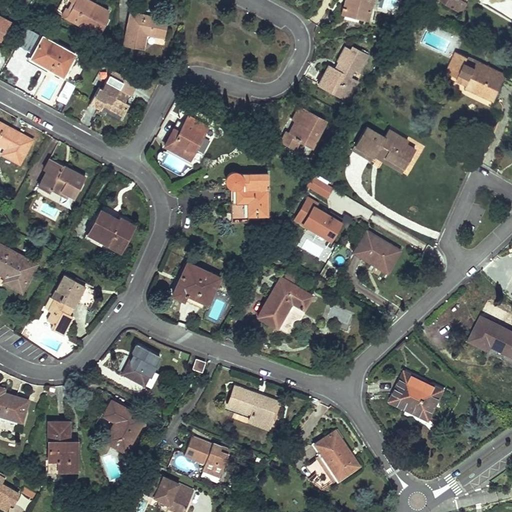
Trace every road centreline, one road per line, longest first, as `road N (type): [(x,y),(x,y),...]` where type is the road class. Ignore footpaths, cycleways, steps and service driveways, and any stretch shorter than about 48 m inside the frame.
road 1 (residential): [(127,163),(178,78),(261,91),(287,81),(302,53),(299,31),(252,0)]
road 2 (residential): [(339,395),(169,333),(125,308)]
road 3 (residential): [(464,267),(339,395)]
road 4 (residential): [(127,163),(156,191),(162,220),(125,308)]
road 5 (residential): [(125,308),(67,371),(34,372),(0,355)]
road 6 (residential): [(0,94),(127,163)]
road 7 (residential): [(511,192),(475,182),(450,241),(464,267)]
road 8 (residential): [(417,500),(339,395)]
